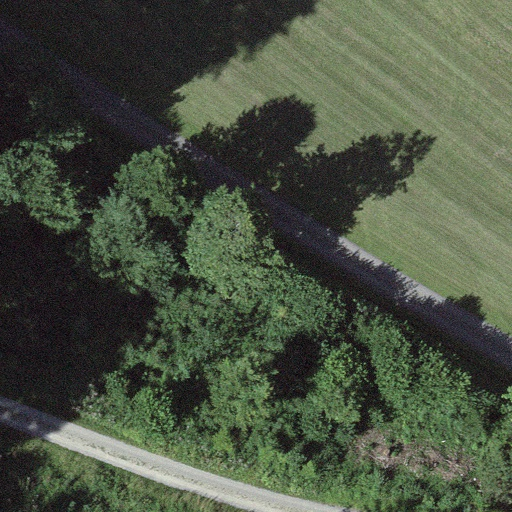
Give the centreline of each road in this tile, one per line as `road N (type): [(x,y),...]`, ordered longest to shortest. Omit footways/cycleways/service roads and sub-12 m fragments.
road 1 (track): [(511,358),(73,95),(0,40)]
road 2 (track): [(0,399),(291,511)]
